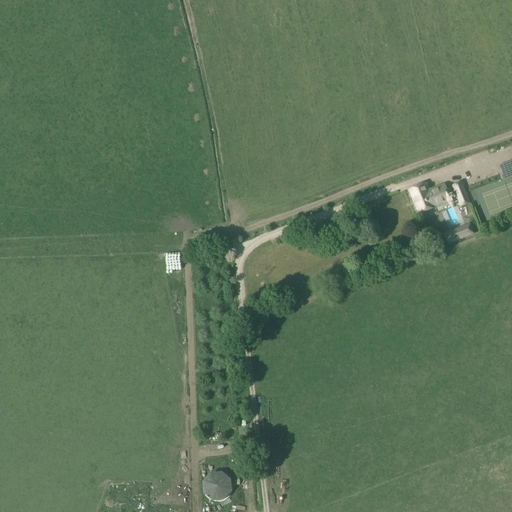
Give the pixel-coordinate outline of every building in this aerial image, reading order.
[(409,191),(418,215),(451,202),(451,201),(458,199),(461,206),(468,203),(463,190),(460,181),(446,187),(445,185),(429,191),(427,184),(409,191)] [(193,219),(194,225),(204,222),(202,216),(193,219)] [(320,222),(324,235),(338,230),(333,217),(320,222)] [(455,241),(473,234),(469,225),(451,232),(455,241)] [(228,498),(230,495),(232,491),(233,487),(233,483),(231,479),(228,476),(225,473),(221,472),(216,472),(212,473),(209,475),(206,478),(204,482),(203,486),(204,491),(205,494),(208,498),(212,500),(216,501),(220,502),(224,500),(228,498)]
